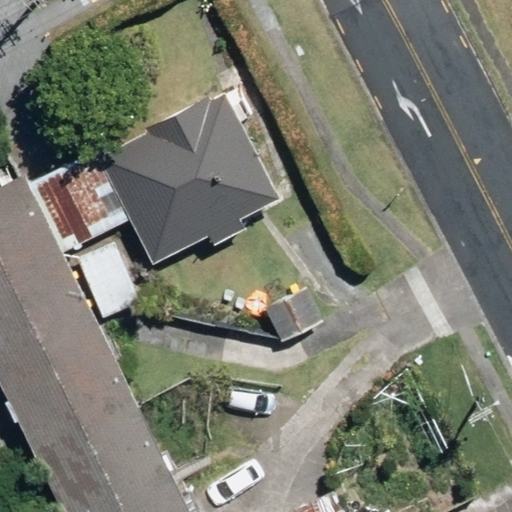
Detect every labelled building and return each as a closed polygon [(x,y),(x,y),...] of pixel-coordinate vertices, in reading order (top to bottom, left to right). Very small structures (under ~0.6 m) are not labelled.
[(277,199),(225,92),(105,150),(97,154),(129,219),(150,262),(208,234),(213,245),(246,229),(240,217),(277,199)] [(59,253),(129,219),(97,154),(105,150),(103,147),(25,185),(59,253)] [(21,177),(0,186),(0,389),(60,511),(185,511),(59,253),(25,185),(21,177)] [(111,238),(74,256),(104,317),(141,299),(111,238)] [(324,321),(308,287),(264,308),(280,342),(324,321)]
